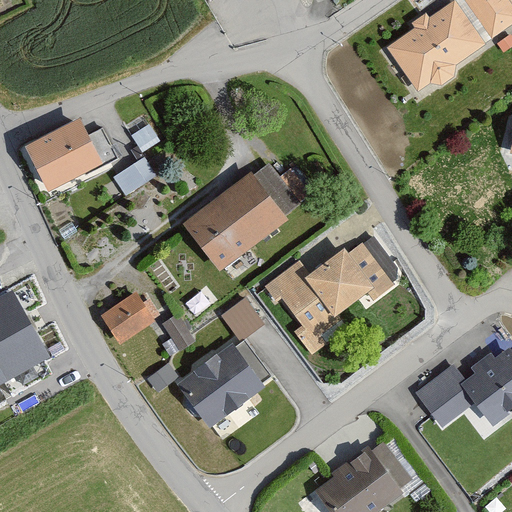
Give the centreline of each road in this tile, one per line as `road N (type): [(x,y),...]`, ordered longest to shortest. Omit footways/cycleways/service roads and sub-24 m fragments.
road 1 (residential): [(288,45),(460,316),(215,511)]
road 2 (residential): [(0,154),(89,360),(203,511)]
road 3 (residential): [(0,127),(288,45)]
